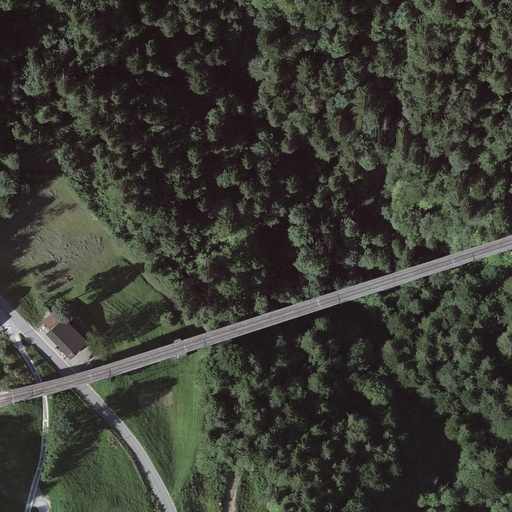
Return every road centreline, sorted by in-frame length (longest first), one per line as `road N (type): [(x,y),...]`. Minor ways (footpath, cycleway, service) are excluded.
road 1 (tertiary): [(0,301),(115,417),(169,511)]
road 2 (track): [(18,321),(14,339),(40,379),(46,410),(28,511)]
